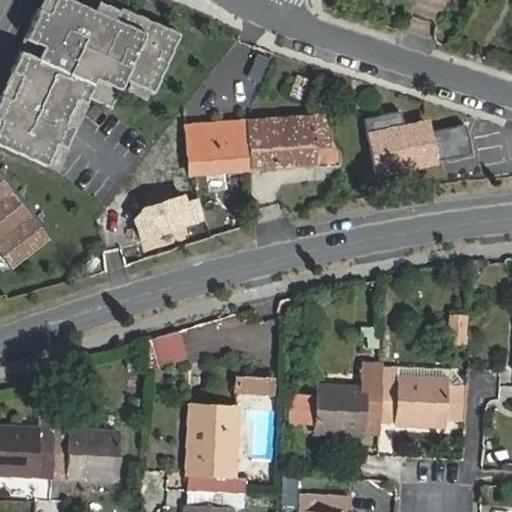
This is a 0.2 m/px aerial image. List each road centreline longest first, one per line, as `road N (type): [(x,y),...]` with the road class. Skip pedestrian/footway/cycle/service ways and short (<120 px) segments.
road 1 (tertiary): [(0,346),(250,266),(511,219)]
road 2 (residential): [(511,91),(278,18)]
